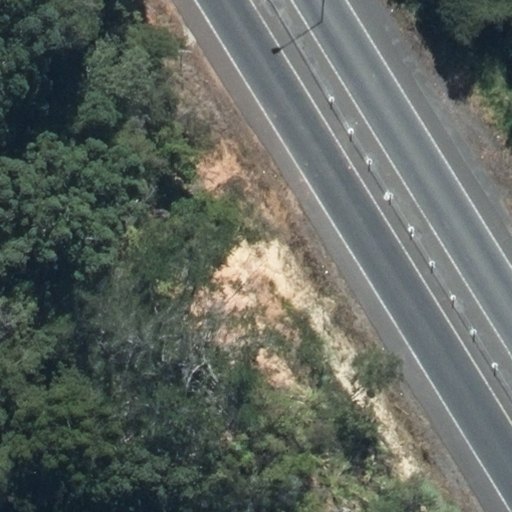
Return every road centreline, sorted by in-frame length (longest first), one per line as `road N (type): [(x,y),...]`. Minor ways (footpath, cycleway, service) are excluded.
road 1 (primary): [(511,464),(328,151),(258,0)]
road 2 (primary): [(324,0),(403,106),(511,294)]
